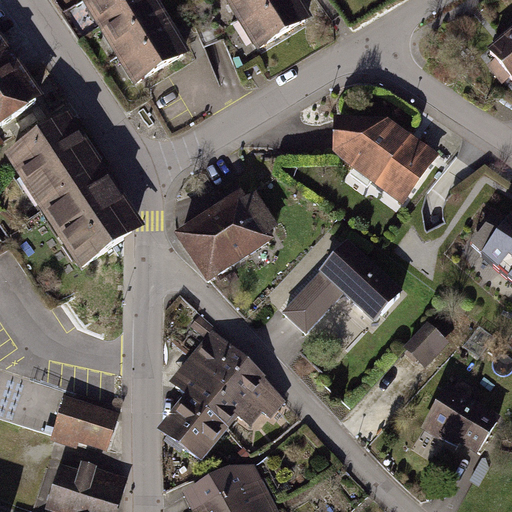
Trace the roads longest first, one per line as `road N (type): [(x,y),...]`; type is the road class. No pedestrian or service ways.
road 1 (residential): [(150,271),(176,271),(405,511)]
road 2 (residential): [(379,36),(150,170)]
road 3 (residential): [(150,271),(146,511)]
road 4 (residential): [(31,0),(150,170)]
road 5 (residential): [(511,143),(395,62),(379,36)]
